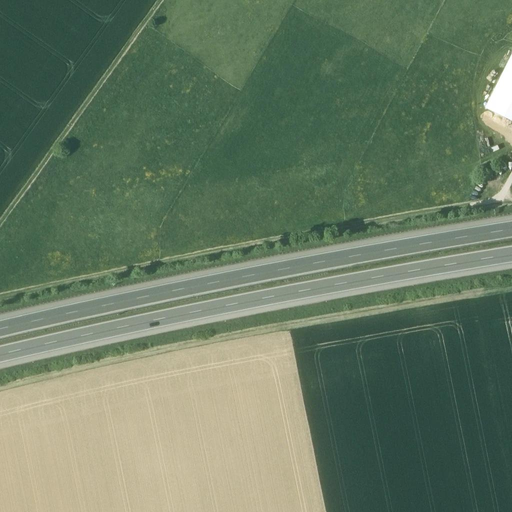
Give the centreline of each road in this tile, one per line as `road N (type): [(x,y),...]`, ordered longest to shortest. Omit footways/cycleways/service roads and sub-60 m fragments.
road 1 (motorway): [(511,228),(0,332)]
road 2 (track): [(0,389),(511,289)]
road 3 (motorway): [(0,355),(297,291),(511,256)]
road 4 (track): [(499,199),(0,303)]
road 5 (track): [(0,222),(161,0)]
